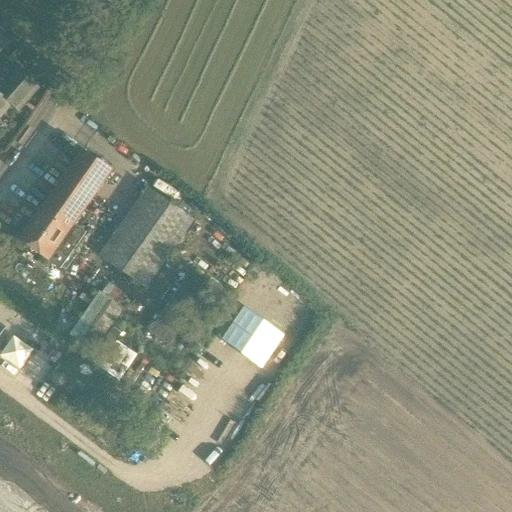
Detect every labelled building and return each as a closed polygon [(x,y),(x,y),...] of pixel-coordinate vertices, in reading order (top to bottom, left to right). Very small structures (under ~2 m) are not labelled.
[(0,53),(9,44),(0,36),(0,53)] [(0,117),(10,106),(17,112),(38,88),(7,59),(0,66),(0,117)] [(83,150),(19,241),(59,269),(85,232),(73,224),(111,170),(83,150)] [(194,222),(148,189),(99,257),(146,290),(194,222)] [(210,286),(189,273),(149,331),(169,346),(210,286)] [(94,353),(124,310),(99,292),(69,336),(94,353)]
